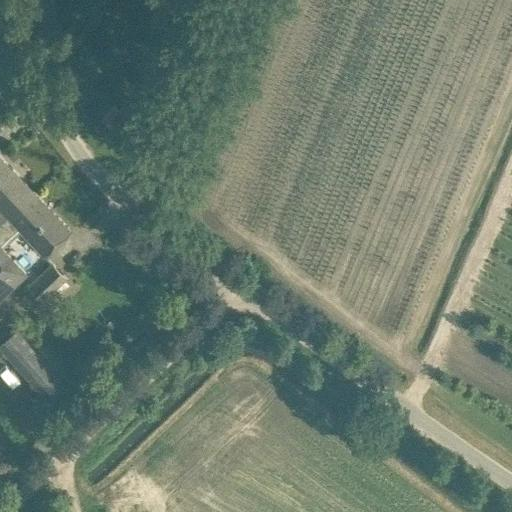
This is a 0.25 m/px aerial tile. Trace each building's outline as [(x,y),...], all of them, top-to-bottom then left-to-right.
[(122,81),(108,97),(120,108),(135,92),(122,81)] [(107,123),(120,108),(108,97),(94,111),(107,123)] [(0,223),(34,191),(0,155),(0,223)] [(71,230),(34,191),(0,223),(0,296),(26,272),(3,248),(21,231),(44,255),(71,230)] [(28,286),(41,300),(66,277),(52,262),(28,286)] [(3,347),(47,399),(68,381),(24,329),(3,347)]
